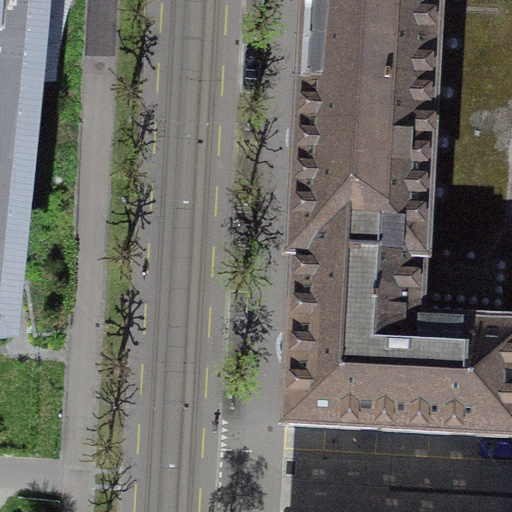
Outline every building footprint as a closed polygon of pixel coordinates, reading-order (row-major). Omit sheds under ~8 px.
[(0,0),(0,331),(2,332),(28,65),(31,30),(33,0),(0,0)] [(306,0),(307,3),(434,9),(434,0),(306,0)] [(511,0),(434,0),(434,9),(511,13),(511,0)] [(293,245),(293,252),(421,259),(434,9),(307,3),(306,8),(308,8),(307,38),(305,38),(304,49),(306,49),(305,80),(303,80),(302,91),(304,91),(302,122),(300,122),(300,132),(288,147),(298,163),(297,173),(299,173),(298,204),(296,204),(295,215),(297,215),(296,245),(293,245)] [(511,187),(511,13),(434,9),(421,259),(511,263),(511,228),(508,228),(511,187)] [(511,330),(417,325),(421,259),(293,252),(293,255),(294,255),(294,259),(296,259),(294,288),(292,288),(292,299),(294,299),(292,328),(290,328),(289,338),(287,339),(285,340),(283,342),(281,345),(280,347),(279,350),(278,353),(278,355),(279,358),(280,361),(281,364),(283,366),(285,368),(288,369),(288,374),(287,379),(289,379),(288,409),(285,409),(285,426),(511,438),(511,330)] [(417,325),(511,330),(511,263),(421,259),(417,325)]
